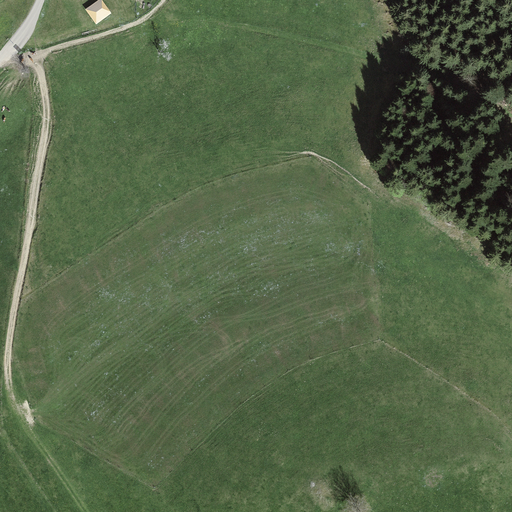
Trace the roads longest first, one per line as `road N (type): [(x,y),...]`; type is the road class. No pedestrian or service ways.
road 1 (track): [(37,60),(41,119),(9,381),(36,446),(84,511)]
road 2 (track): [(166,0),(130,27),(37,60),(15,45)]
